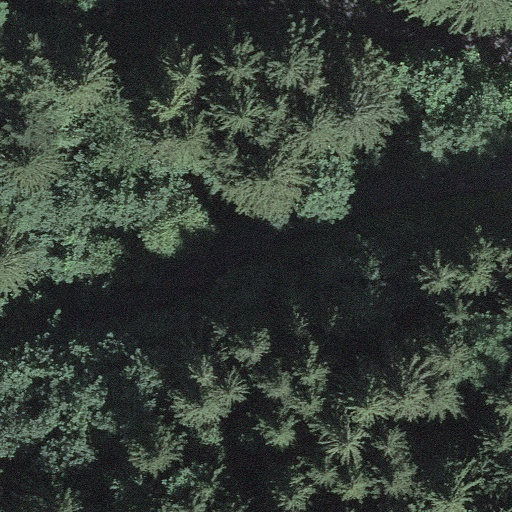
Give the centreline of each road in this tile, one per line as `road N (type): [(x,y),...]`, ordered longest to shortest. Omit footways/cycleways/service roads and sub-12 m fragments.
road 1 (unclassified): [(511,169),(307,216),(143,294),(0,346)]
road 2 (unclassified): [(284,0),(511,47)]
